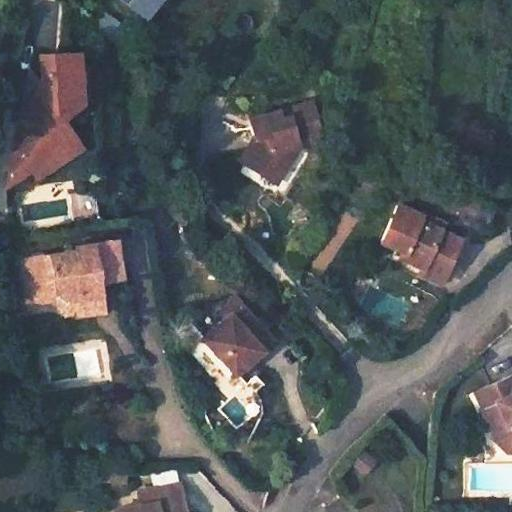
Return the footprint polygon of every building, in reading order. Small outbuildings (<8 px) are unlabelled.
[(146,0),(122,0),(137,12),(146,0)] [(0,176),(23,162),(68,134),(54,111),(57,109),(56,96),(73,95),(70,46),(33,48),(35,85),(45,100),(17,118),(11,117),(0,171),(0,176)] [(293,132),(329,130),(326,101),(325,92),(289,95),(290,104),(263,105),(263,116),(263,117),(245,137),(263,153),(268,147),(283,161),(294,150),(293,132)] [(263,105),(290,104),(289,95),(262,98),(263,105)] [(505,144),(507,116),(493,114),(492,143),(505,144)] [(68,134),(23,162),(31,172),(74,143),(68,134)] [(263,153),(279,167),(283,161),(268,147),(263,153)] [(399,260),(422,271),(424,266),(444,276),(459,243),(439,233),(431,230),(435,221),(420,215),(418,218),(396,207),(379,245),(401,255),(399,260)] [(431,230),(439,233),(443,225),(435,221),(431,230)] [(12,252),(14,268),(17,268),(23,267),(26,287),(52,283),(67,293),(69,307),(96,303),(94,289),(82,280),(89,271),(92,273),(115,270),(110,233),(69,239),(69,244),(12,252)] [(444,276),(424,266),(422,271),(399,260),(395,269),(438,290),(442,280),(444,276)] [(23,267),(17,268),(21,295),(46,291),(69,307),(67,293),(52,283),(26,287),(23,267)] [(82,280),(94,289),(92,273),(89,271),(82,280)] [(220,316),(195,334),(223,373),(253,351),(237,331),(249,322),(229,297),(215,308),(220,316)] [(253,351),(264,342),(249,322),(237,331),(253,351)] [(511,377),(473,393),(491,437),(503,451),(511,451),(511,377)] [(129,471),(96,469),(95,485),(128,487),(129,471)] [(184,511),(179,484),(137,493),(139,507),(112,511),(184,511)]
